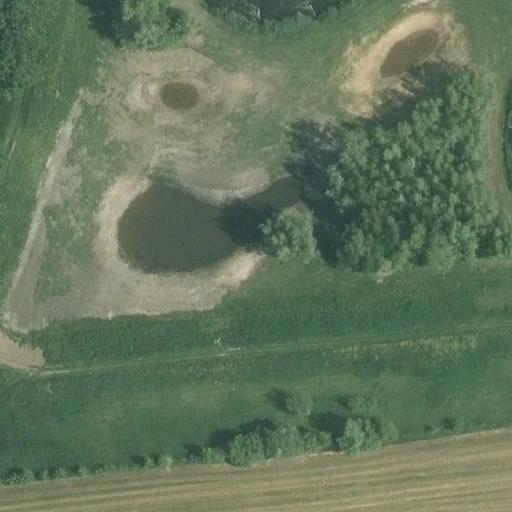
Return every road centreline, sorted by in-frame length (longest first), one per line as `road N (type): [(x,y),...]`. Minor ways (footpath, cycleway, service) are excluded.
road 1 (track): [(511,324),(41,374),(0,364)]
road 2 (track): [(0,176),(47,0)]
